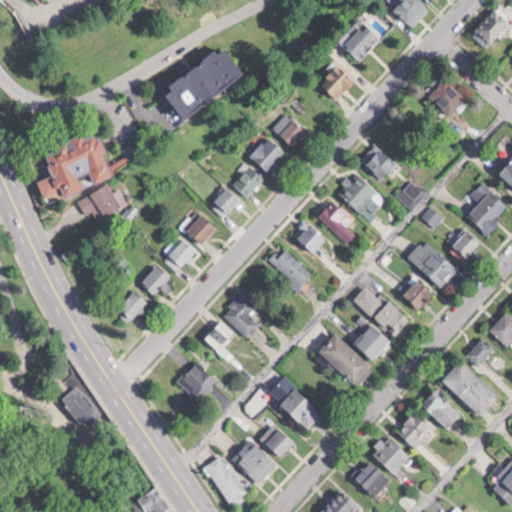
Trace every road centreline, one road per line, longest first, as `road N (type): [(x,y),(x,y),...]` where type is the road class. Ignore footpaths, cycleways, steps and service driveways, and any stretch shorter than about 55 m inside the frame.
road 1 (residential): [(117,382),(467,0)]
road 2 (primary): [(0,157),(56,284),(211,511)]
road 3 (residential): [(277,511),(511,252)]
road 4 (residential): [(262,0),(77,103),(29,102),(0,70)]
